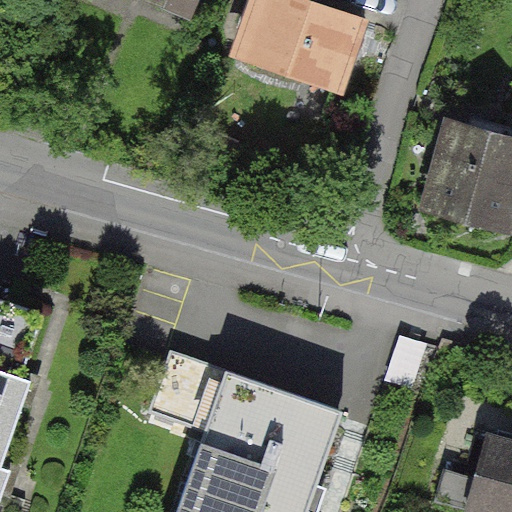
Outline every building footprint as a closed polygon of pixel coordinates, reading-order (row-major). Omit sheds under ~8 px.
[(159,0),(190,13),(195,0),(159,0)] [(260,0),(242,55),(338,87),(362,20),(303,0),(260,0)] [(80,42),(26,28),(11,83),(65,97),(80,42)] [(511,217),(511,140),(451,124),(429,206),(509,227),(511,217)] [(0,444),(13,449),(57,317),(0,298),(0,444)] [(311,511),(343,410),(214,369),(168,511),(311,511)] [(511,511),(511,430),(491,425),(471,502),(511,511)] [(0,486),(13,449),(0,444),(0,486)]
